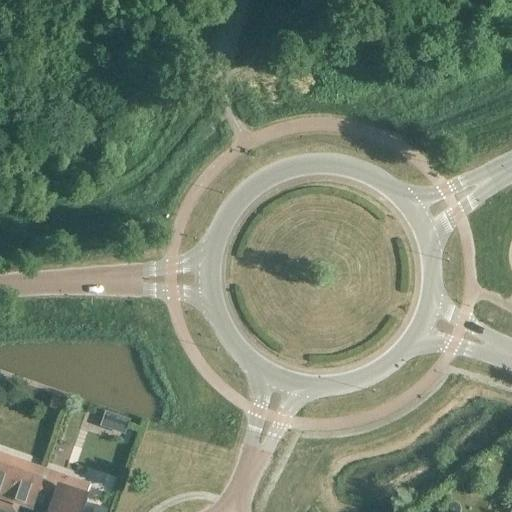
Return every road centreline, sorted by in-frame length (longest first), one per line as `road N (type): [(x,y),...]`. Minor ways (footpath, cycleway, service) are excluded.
road 1 (tertiary): [(410,209),(370,176),(319,165),(292,169),(228,212),(208,260)]
road 2 (tertiary): [(294,389),(364,383),(418,337)]
road 3 (unclassified): [(124,282),(0,288)]
